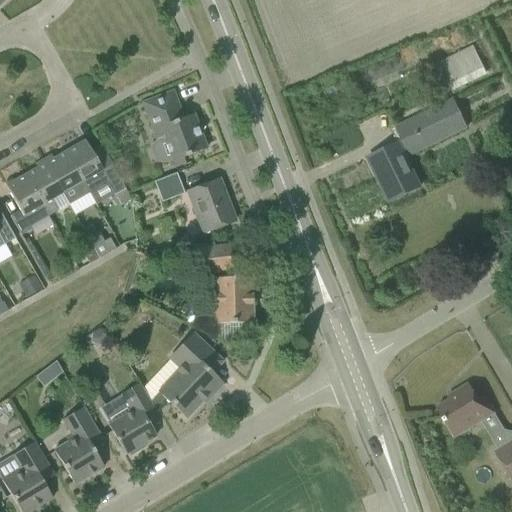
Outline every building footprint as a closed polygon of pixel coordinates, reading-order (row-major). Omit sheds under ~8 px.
[(435,65),(449,93),(486,75),(472,47),(435,65)] [(141,103),(148,122),(155,140),(162,138),(171,162),(206,149),(193,114),(182,118),(172,91),(141,103)] [(452,100),(408,121),(422,150),(466,129),(452,100)] [(84,141),(65,152),(88,193),(107,183),(120,206),(131,200),(101,148),(91,154),(84,141)] [(379,183),(389,203),(419,188),(397,144),(371,157),(382,180),(379,183)] [(50,156),(42,160),(62,194),(61,194),(68,205),(88,193),(65,152),(52,159),(50,156)] [(36,168),(24,175),(47,216),(56,211),(50,200),(61,194),(62,194),(42,160),(35,165),(36,168)] [(153,182),(161,203),(184,194),(176,174),(153,182)] [(47,216),(24,175),(5,186),(19,211),(9,217),(20,236),(30,230),(28,227),(47,216)] [(187,192),(203,233),(234,222),(218,180),(187,192)] [(0,246),(14,239),(0,213),(0,246)] [(115,249),(109,239),(103,242),(98,232),(87,238),(93,249),(98,259),(115,249)] [(204,307),(192,308),(190,308),(189,308),(187,309),(185,311),(184,313),(184,314),(183,316),(184,318),(184,319),(184,320),(185,321),(186,322),(187,323),(188,324),(190,325),(192,325),(251,323),(250,278),(233,278),(229,245),(196,249),(199,274),(203,274),(204,307)] [(98,259),(93,249),(83,255),(89,264),(98,259)] [(121,294),(134,297),(147,257),(135,253),(121,294)] [(35,277),(20,285),(28,299),(43,291),(35,277)] [(209,398),(221,385),(211,373),(210,374),(206,370),(217,358),(192,334),(173,355),(184,365),(158,393),(185,418),(203,400),(201,398),(205,393),(209,398)] [(130,413),(108,426),(125,455),(155,437),(144,419),(155,412),(145,395),(139,384),(120,395),(130,413)] [(449,401),(436,408),(454,438),(493,414),(484,397),(478,400),(468,385),(447,397),(449,401)] [(103,468),(89,446),(101,439),(82,408),(62,420),(71,437),(65,440),(67,443),(53,451),(74,486),(103,468)] [(511,441),(493,453),(511,483),(511,441)] [(1,481),(12,499),(19,511),(29,511),(51,499),(42,483),(54,476),(44,459),(34,442),(11,456),(20,469),(1,481)]
